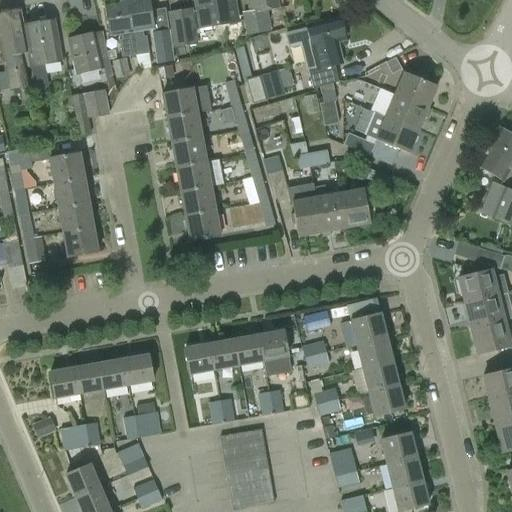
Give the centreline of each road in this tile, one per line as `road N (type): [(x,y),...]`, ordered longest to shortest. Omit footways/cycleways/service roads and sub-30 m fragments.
road 1 (residential): [(137,305),(408,263)]
road 2 (residential): [(468,511),(408,263)]
road 3 (residential): [(408,263),(482,75)]
road 4 (residential): [(137,305),(112,157)]
road 5 (residential): [(0,331),(137,305)]
road 6 (residential): [(383,0),(482,75)]
